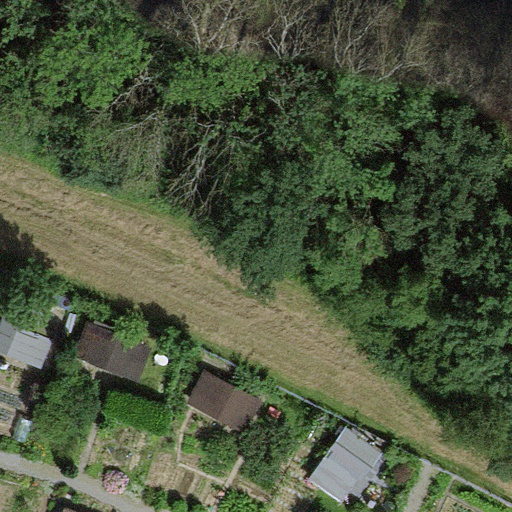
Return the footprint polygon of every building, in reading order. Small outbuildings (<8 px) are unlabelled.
[(24,285),(0,330),(0,334),(46,358),(71,309),(24,285)] [(101,349),(133,370),(153,339),(121,319),(101,349)] [(254,418),(268,383),(211,361),(198,396),(254,418)] [(351,497),(387,440),(352,417),(315,474),(351,497)] [(119,511),(71,497),(66,511),(119,511)]
